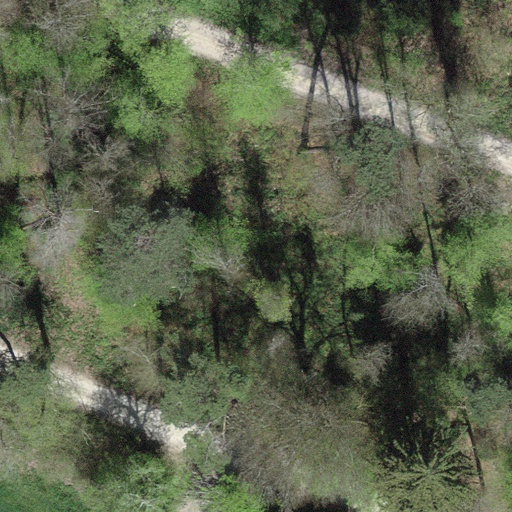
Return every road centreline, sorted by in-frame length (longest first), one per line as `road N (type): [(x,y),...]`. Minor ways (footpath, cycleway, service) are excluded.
road 1 (track): [(0,360),(281,479),(429,511)]
road 2 (track): [(511,158),(101,0)]
